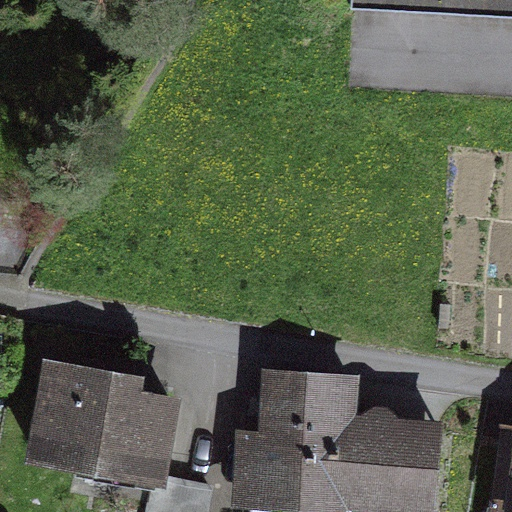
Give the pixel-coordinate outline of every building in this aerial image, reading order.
[(511,0),(351,0),(350,13),(511,22),(511,0)] [(145,374),(44,354),(23,458),(149,483),(166,486),(169,468),(184,394),(143,386),(145,374)] [(360,379),(264,373),(259,435),(235,434),(232,511),(437,511),(442,425),(400,423),(390,413),(380,409),(372,411),(357,420),(360,379)] [(511,511),(511,430),(500,429),(489,511),(511,511)] [(206,511),(214,476),(169,468),(166,486),(149,483),(143,511),(206,511)]
